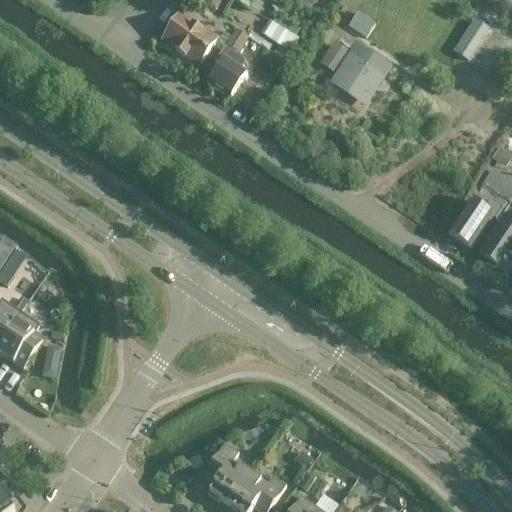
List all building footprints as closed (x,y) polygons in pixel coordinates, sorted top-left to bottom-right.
[(199,66),(217,40),(215,39),(214,37),(207,32),(205,32),(193,24),(196,21),(183,12),(163,41),(165,43),(165,45),(173,50),(175,50),(187,58),(187,60),(194,65),(197,65),(199,66)] [(357,15),(349,28),(366,40),(366,39),(375,26),(357,15)] [(469,63),(490,31),(475,21),(453,53),(469,63)] [(299,41),(272,23),(263,37),(279,47),(275,53),(286,60),(299,41)] [(227,46),(237,53),(246,39),(236,32),(227,46)] [(334,74),(348,53),(334,43),(319,65),(334,74)] [(386,78),(384,76),(389,70),(357,48),(352,55),(349,53),(328,85),(366,109),(386,78)] [(208,85),(231,100),(248,76),(241,71),(246,63),(225,49),(216,63),(221,66),(208,85)] [(505,169),(511,159),(499,150),(492,160),(505,169)] [(509,202),(511,197),(511,183),(493,170),(483,184),(509,202)] [(471,203),(446,239),(468,255),(493,218),(496,221),(504,210),(492,201),(484,212),(471,203)] [(511,214),(509,213),(477,261),(481,264),(482,268),(490,274),(494,273),(499,276),(511,255),(511,214)] [(0,275),(0,284),(6,289),(27,260),(16,252),(0,275)] [(0,344),(20,315),(1,302),(0,304),(0,344)] [(20,315),(0,344),(0,355),(23,372),(44,341),(34,335),(39,328),(20,315)] [(227,508),(250,475),(234,463),(239,456),(224,447),(204,476),(216,484),(207,497),(217,504),(219,502),(227,508)] [(186,462),(192,471),(205,463),(200,454),(186,462)] [(250,475),(227,508),(233,511),(252,511),(254,510),(256,511),(269,511),(286,489),(272,479),(267,487),(250,475)] [(0,511),(13,511),(14,511),(2,495),(0,496),(0,511)] [(319,511),(300,499),(291,511),(319,511)]
